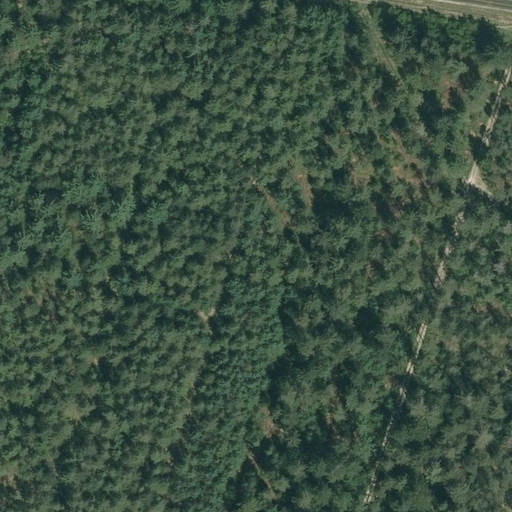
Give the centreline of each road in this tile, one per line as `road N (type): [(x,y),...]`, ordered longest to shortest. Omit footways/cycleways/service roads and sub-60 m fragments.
road 1 (track): [(306,0),(168,511)]
road 2 (track): [(362,511),(511,62)]
road 3 (track): [(343,0),(511,28)]
